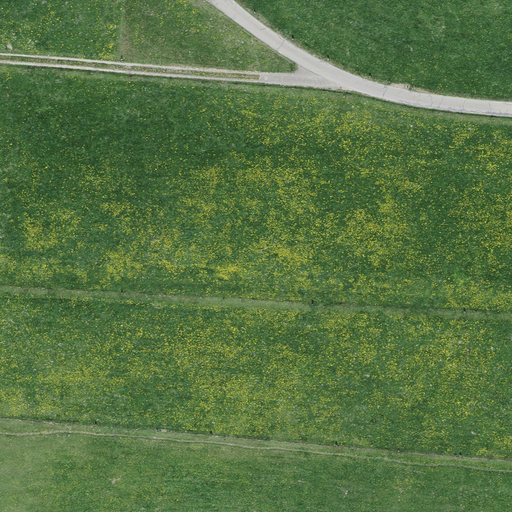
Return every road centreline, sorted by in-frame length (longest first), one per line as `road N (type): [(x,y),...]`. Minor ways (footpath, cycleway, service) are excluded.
road 1 (track): [(358,81),(0,60)]
road 2 (unclassified): [(221,0),(320,67),(445,105),(511,110)]
